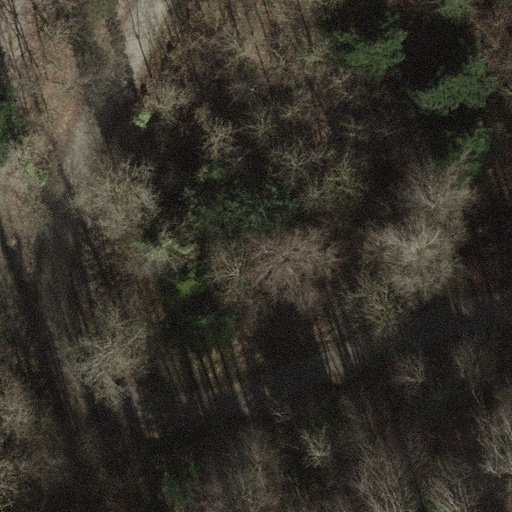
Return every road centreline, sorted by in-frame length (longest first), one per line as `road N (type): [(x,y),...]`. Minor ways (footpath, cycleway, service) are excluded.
road 1 (track): [(160,0),(75,158),(55,275),(57,374),(128,405),(170,407),(224,397),(446,315),(511,307)]
road 2 (track): [(16,0),(0,158)]
